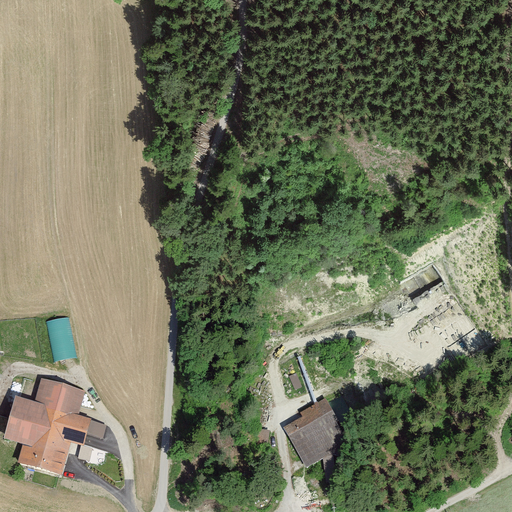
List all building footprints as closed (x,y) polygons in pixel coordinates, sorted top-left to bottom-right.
[(415,298),(424,311),(450,294),(442,280),(415,298)] [(465,313),(447,325),(455,337),(473,325),(465,313)] [(69,316),(47,320),(55,361),(77,357),(69,316)] [(297,371),(289,374),(295,390),(303,387),(297,371)] [(78,388),(40,377),(34,402),(15,397),(4,435),(22,440),(17,460),(54,470),(64,435),(78,439),(84,417),(71,413),(78,388)] [(282,427),(300,455),(338,431),(320,403),(282,427)]
